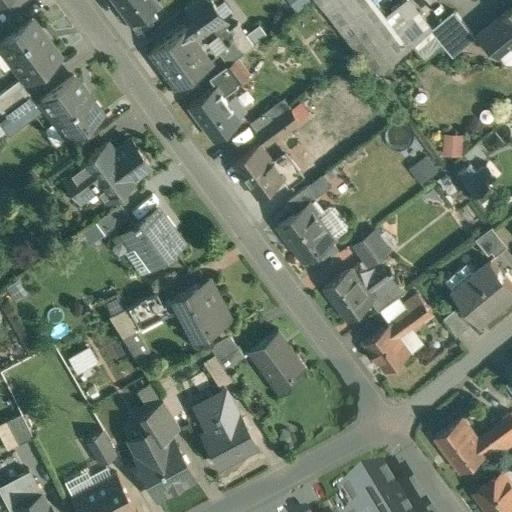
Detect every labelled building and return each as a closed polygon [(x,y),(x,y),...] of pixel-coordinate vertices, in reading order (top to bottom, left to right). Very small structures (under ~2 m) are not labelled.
[(113,0),(130,23),(131,22),(137,30),(151,21),(150,21),(156,16),(150,8),(158,2),(157,2),(159,0),(113,0)] [(213,0),(195,0),(185,8),(193,20),(216,4),(213,0)] [(291,0),(300,10),(313,0),(312,0),(291,0)] [(374,0),(318,0),(376,75),(431,30),(432,29),(419,12),(396,29),(374,0)] [(186,24),(150,51),(176,87),(212,61),(199,43),(225,24),(213,7),(217,5),(216,4),(193,20),(186,25),(186,24)] [(511,5),(480,32),(496,52),(497,52),(511,40),(511,39),(511,5)] [(432,29),(431,30),(453,57),(476,38),(454,11),(432,29)] [(60,56),(32,19),(0,42),(0,46),(26,81),(60,56)] [(238,22),(212,41),(229,64),(237,58),(255,45),(238,22)] [(511,39),(511,40),(497,52),(506,63),(511,64),(511,63),(511,39)] [(229,64),(224,67),(237,84),(241,81),(250,74),(237,58),(229,64)] [(216,85),(190,104),(215,138),(242,118),(240,115),(245,111),(236,98),(247,89),(241,81),(237,84),(224,67),(211,77),(216,85)] [(74,75),(40,100),(41,102),(44,100),(58,118),(55,120),(68,138),(102,113),(74,75)] [(18,79),(0,92),(0,115),(29,94),(18,79)] [(29,94),(0,115),(0,122),(7,133),(40,109),(29,94)] [(275,120),(271,124),(279,135),(300,119),(292,108),(275,120)] [(267,110),(250,122),(258,132),(270,123),(271,124),(275,120),(267,110)] [(465,119),(444,119),(443,139),(465,139),(465,119)] [(387,128),(391,149),(416,143),(411,122),(387,128)] [(270,123),(258,132),(267,144),(279,135),(271,124),(270,123)] [(81,160),(62,174),(63,175),(76,192),(92,180),(105,198),(134,177),(120,158),(119,159),(108,143),(109,142),(108,141),(81,160)] [(260,143),(233,162),(258,197),(284,178),(289,185),(303,175),(290,156),(284,160),(280,155),(273,160),(260,143)] [(72,149),(41,172),(51,185),(63,175),(62,174),(81,160),(72,149)] [(423,184),(440,171),(428,155),(411,168),(423,184)] [(489,163),(479,171),(472,163),(459,174),(478,196),(501,177),(489,163)] [(307,185),(286,200),(295,212),(309,202),(310,203),(316,198),(307,185)] [(119,202),(95,220),(104,233),(129,215),(119,202)] [(295,212),(278,224),(304,259),(335,236),(318,214),(310,203),(309,202),(295,212)] [(334,206),(330,205),(318,214),(335,236),(346,228),(347,223),(334,206)] [(182,242),(156,206),(133,222),(134,224),(123,232),(133,245),(134,246),(139,242),(154,263),(182,242)] [(492,226),(476,238),(488,254),(492,251),(496,256),(508,246),(492,226)] [(374,228),(353,243),(369,264),(390,249),(374,228)] [(154,263),(139,242),(134,246),(133,245),(125,251),(141,273),(149,267),(154,263)] [(511,284),(491,258),(454,289),(479,320),(511,292),(511,284)] [(351,266),(324,286),(347,318),(372,300),(379,310),(406,290),(393,273),(394,273),(390,268),(388,269),(390,273),(368,289),(351,266)] [(208,277),(172,296),(193,336),(229,317),(208,277)] [(155,291),(128,305),(108,314),(122,335),(134,329),(140,326),(136,319),(163,305),(155,291)] [(432,312),(418,293),(405,302),(410,309),(390,323),(400,336),(432,312)] [(402,298),(382,313),(389,323),(390,322),(390,323),(410,309),(405,302),(402,298)] [(469,326),(455,308),(443,318),(456,336),(469,326)] [(389,323),(365,341),(386,370),(411,351),(400,336),(390,323),(390,322),(389,323)] [(278,328),(247,350),(279,393),(309,371),(278,328)] [(134,329),(122,335),(135,356),(147,349),(134,329)] [(237,347),(228,334),(209,345),(214,353),(219,360),(237,347)] [(77,373),(100,364),(93,347),(70,356),(77,373)] [(219,360),(214,353),(202,361),(220,387),(220,386),(232,379),(227,372),(219,360)] [(133,392),(144,411),(163,399),(152,381),(133,392)] [(237,414),(224,389),(196,404),(208,429),(201,433),(218,464),(256,444),(239,412),(237,414)] [(180,427),(162,399),(144,411),(155,446),(172,437),(170,433),(180,427)] [(511,443),(511,411),(498,421),(508,435),(502,439),(508,447),(511,443)] [(21,413),(7,421),(19,444),(33,437),(21,413)] [(479,436),(463,414),(434,435),(461,471),(489,450),(489,449),(479,436)] [(508,435),(498,421),(479,436),(489,449),(502,439),(508,435)] [(116,454),(102,430),(86,439),(100,463),(116,454)] [(193,477),(172,437),(155,446),(135,457),(156,497),(193,477)] [(415,511),(386,463),(342,490),(355,511),(353,511),(415,511)] [(511,511),(511,464),(503,471),(504,471),(475,492),(489,511),(511,511)] [(116,472),(70,496),(78,511),(126,511),(135,507),(116,472)] [(53,511),(49,504),(47,505),(41,492),(15,506),(18,511),(53,511)]
